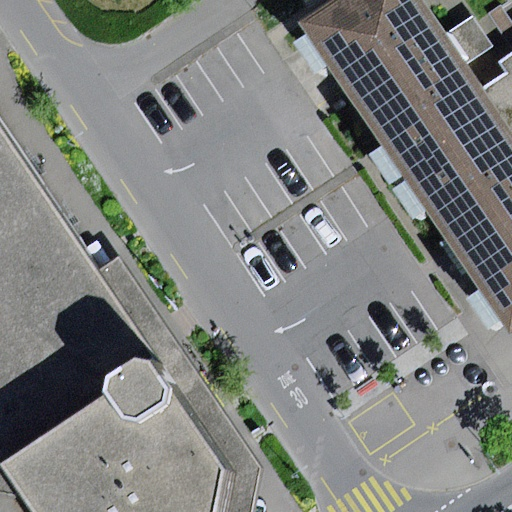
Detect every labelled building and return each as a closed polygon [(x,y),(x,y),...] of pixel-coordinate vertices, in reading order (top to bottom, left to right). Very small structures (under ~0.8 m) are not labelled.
[(403,180),(497,115),(481,93),(450,47),(416,0),(333,0),(296,26),(403,180)] [(497,115),(511,137),(511,55),(500,64),(508,74),(481,93),(497,115)] [(511,137),(497,115),(403,180),(464,268),(510,335),(511,333),(511,137)] [(9,465),(105,395),(109,378),(135,359),(156,363),(96,272),(0,126),(0,488),(27,494),(9,465)] [(118,257),(96,272),(225,471),(217,511),(253,511),(260,466),(118,257)] [(217,511),(225,471),(156,363),(135,359),(109,378),(105,395),(9,465),(27,494),(38,511),(217,511)]
